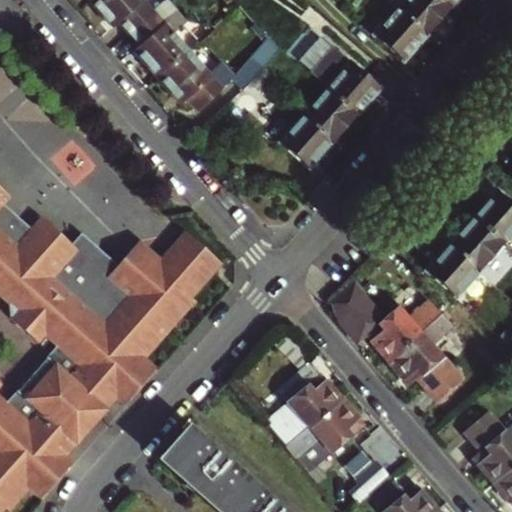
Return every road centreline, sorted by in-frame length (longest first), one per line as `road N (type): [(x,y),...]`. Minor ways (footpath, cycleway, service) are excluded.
road 1 (residential): [(282,280),(40,0)]
road 2 (residential): [(511,17),(282,280)]
road 3 (residential): [(282,280),(80,511)]
road 4 (residential): [(479,511),(282,280)]
